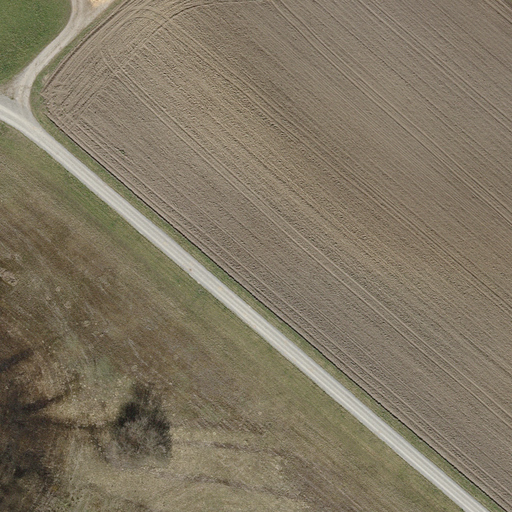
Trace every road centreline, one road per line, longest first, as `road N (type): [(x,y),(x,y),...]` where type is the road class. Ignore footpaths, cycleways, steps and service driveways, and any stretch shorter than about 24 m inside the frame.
road 1 (track): [(478,511),(26,129),(0,116)]
road 2 (track): [(26,129),(29,85),(77,29),(76,0)]
